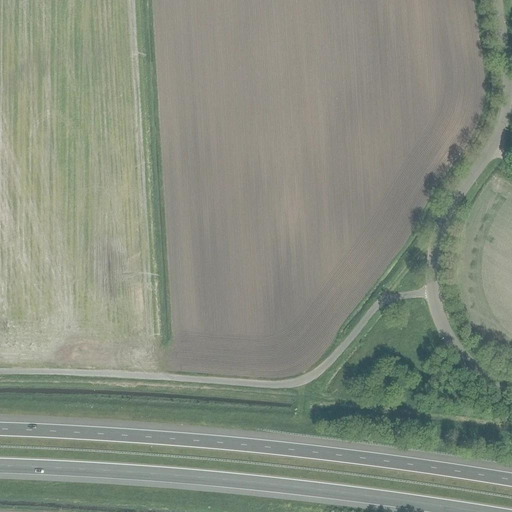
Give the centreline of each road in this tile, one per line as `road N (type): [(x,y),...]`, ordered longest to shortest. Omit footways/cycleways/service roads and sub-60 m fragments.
road 1 (motorway): [(511,480),(288,449),(0,429)]
road 2 (motorway): [(0,466),(246,482),(474,511)]
road 3 (unclassified): [(0,371),(283,385),(323,368),(382,302),(432,291)]
road 4 (tertiary): [(432,291),(440,227),(504,113),(494,0)]
road 5 (tertiary): [(511,390),(456,350),(432,291)]
